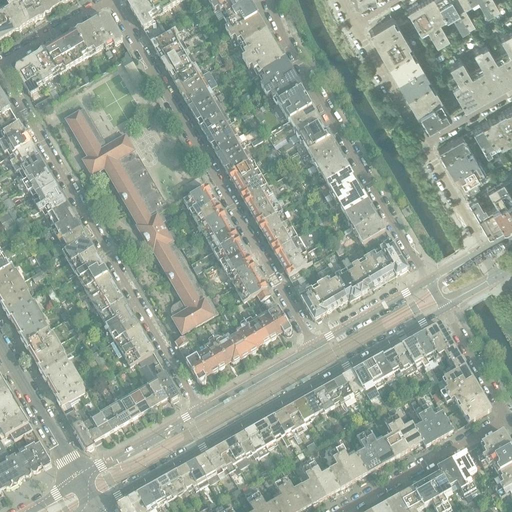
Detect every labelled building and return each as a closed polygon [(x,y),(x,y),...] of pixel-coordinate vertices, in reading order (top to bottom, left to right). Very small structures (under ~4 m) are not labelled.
[(45,16),(35,0),(18,0),(16,1),(2,10),(15,34),(20,33),(22,30),(34,23),(39,20),(43,19),(45,16)] [(74,0),(35,0),(45,16),(50,16),(52,12),(69,2),(73,2),(74,0)] [(157,19),(145,0),(134,0),(130,3),(129,7),(143,31),(152,26),(150,22),(157,19)] [(145,0),(157,19),(187,1),(186,0),(145,0)] [(249,5),(246,0),(210,0),(208,2),(214,13),(213,14),(218,22),(223,20),(249,5)] [(437,20),(443,17),(434,0),(422,0),(406,10),(412,20),(415,27),(418,30),(421,36),(427,32),(435,44),(441,40),(443,44),(445,43),(443,39),(447,37),(437,20)] [(472,21),(462,5),(468,2),(467,0),(434,0),(443,17),(449,13),(459,30),(464,27),(466,31),(470,28),(468,24),(472,21)] [(497,7),(492,0),(467,0),(468,2),(471,0),(476,0),(485,14),(497,7)] [(266,33),(257,19),(249,5),(223,20),(228,28),(225,30),(231,42),(235,39),(240,48),(266,33)] [(0,43),(15,34),(2,10),(0,11),(0,43)] [(123,44),(108,19),(105,18),(83,31),(79,32),(76,35),(89,57),(105,48),(105,50),(107,52),(123,44)] [(402,34),(392,18),(368,32),(388,65),(412,51),(402,34)] [(415,27),(412,20),(407,23),(411,29),(415,27)] [(152,46),(167,37),(165,32),(158,21),(156,22),(162,33),(159,35),(149,41),(152,46)] [(159,58),(182,45),(175,32),(167,37),(152,46),(159,58)] [(283,62),(274,48),(266,33),(240,48),(245,57),(242,60),(248,71),(252,68),(257,77),(259,76),(283,62)] [(511,46),(504,33),(498,37),(508,53),(501,57),(511,75),(511,46)] [(89,57),(76,35),(72,35),(69,39),(52,49),(48,49),(46,53),(59,75),(70,69),(75,72),(78,77),(80,75),(79,74),(81,72),(78,69),(77,70),(74,66),(89,57)] [(501,86),(476,43),(472,37),(468,39),(471,45),(473,44),(476,48),(471,51),(481,68),(475,72),(488,93),(501,86)] [(227,56),(218,42),(218,41),(213,45),(222,59),(227,56)] [(511,79),(511,75),(501,57),(494,61),(485,44),(481,46),(478,41),(476,43),(501,86),(511,79)] [(196,68),(188,54),(193,51),(191,47),(186,51),(182,45),(159,58),(173,82),(196,68)] [(430,82),(412,51),(388,65),(406,97),(430,82)] [(59,75),(46,53),(42,53),(39,57),(17,70),(16,73),(34,105),(38,102),(37,101),(36,101),(33,97),(39,94),(37,91),(45,87),(44,84),(59,75)] [(488,93),(475,72),(469,75),(460,59),(453,62),(475,100),(488,93)] [(301,90),(293,76),(284,61),(283,62),(259,76),(264,85),(260,87),(264,93),(267,99),(271,96),(275,105),(277,104),(301,90)] [(134,62),(125,68),(137,89),(146,83),(134,62)] [(475,100),(453,62),(447,66),(454,76),(447,80),(453,91),(447,94),(448,95),(451,101),(457,98),(463,107),(475,100)] [(205,82),(207,80),(206,78),(213,74),(212,72),(210,74),(208,71),(203,74),(205,76),(202,78),(196,68),(173,82),(187,105),(210,92),(205,82)] [(449,115),(430,82),(406,97),(425,129),(449,115)] [(60,100),(54,90),(49,93),(52,97),(55,103),(60,100)] [(313,109),(301,90),(277,104),(288,124),(290,123),(313,109)] [(224,115),(216,102),(210,92),(187,105),(201,129),(224,115)] [(10,110),(0,93),(0,111),(0,112),(2,114),(10,110)] [(55,103),(52,97),(46,101),(49,107),(55,103)] [(494,148),(511,138),(511,113),(509,108),(481,125),(494,148)] [(325,135),(320,126),(315,117),(317,116),(313,109),(290,123),(297,135),(289,140),(292,146),(300,141),(308,154),(331,140),(327,134),(325,135)] [(163,225),(165,223),(167,225),(172,222),(170,218),(165,221),(161,215),(160,214),(167,210),(164,206),(165,206),(137,157),(135,158),(132,154),(134,153),(125,137),(106,149),(104,144),(85,110),(66,121),(88,159),(83,162),(92,177),(104,170),(138,227),(137,228),(152,255),(154,254),(182,302),(174,306),(173,307),(171,309),(171,312),(171,314),(172,317),(173,320),(172,320),(182,337),(217,316),(208,300),(206,301),(172,244),(177,241),(169,228),(166,230),(163,225)] [(245,124),(255,117),(251,112),(241,118),(245,124)] [(238,139),(230,125),(224,115),(201,129),(214,153),(238,139)] [(15,119),(0,128),(0,129),(1,130),(3,134),(19,125),(15,119)] [(25,135),(19,125),(3,134),(0,136),(0,141),(1,143),(0,143),(0,147),(1,149),(25,135)] [(494,148),(481,125),(471,130),(473,133),(484,152),(485,155),(487,158),(494,168),(502,163),(494,148)] [(10,158),(31,145),(25,135),(1,149),(4,155),(7,154),(10,158)] [(250,160),(243,148),(246,147),(248,149),(252,147),(251,144),(247,146),(244,143),(246,142),(243,136),(238,139),(214,153),(228,177),(253,162),(252,162),(250,160)] [(443,159),(467,146),(461,136),(437,149),(443,159)] [(344,166),(339,157),(333,148),(335,147),(331,140),(308,154),(315,166),(307,171),(311,177),(318,172),(326,185),(349,171),(345,165),(344,166)] [(28,161),(37,156),(31,145),(10,158),(13,163),(11,164),(14,169),(28,161)] [(475,161),(467,146),(443,159),(451,174),(475,161)] [(277,158),(273,152),(266,156),(270,163),(277,158)] [(40,167),(42,166),(37,156),(28,161),(14,169),(17,174),(19,173),(22,178),(40,167)] [(484,176),(475,161),(451,174),(460,189),(465,186),(473,182),(484,176)] [(268,188),(261,177),(253,162),(228,177),(243,202),(268,188)] [(285,167),(282,162),(277,165),(280,170),(285,167)] [(25,189),(48,176),(42,166),(40,167),(22,178),(16,181),(19,186),(17,187),(20,192),(25,189)] [(362,197),(356,188),(351,179),(353,178),(349,171),(326,185),(331,194),(324,199),(328,205),(331,210),(338,205),(344,216),(367,202),(363,196),(362,197)] [(40,195),(54,186),(48,176),(25,189),(28,194),(31,193),(33,198),(40,195)] [(511,185),(510,181),(504,184),(501,180),(494,184),(511,216),(511,185)] [(500,227),(479,192),(473,182),(465,186),(460,189),(487,235),(489,235),(493,233),(494,231),(500,227)] [(511,220),(511,216),(494,184),(485,188),(479,192),(500,227),(501,228),(508,224),(507,223),(511,220)] [(37,209),(60,195),(54,186),(40,195),(33,198),(28,201),(32,207),(35,205),(37,209)] [(222,213),(207,188),(183,202),(189,212),(198,227),(222,213)] [(282,214),(279,208),(283,205),(281,201),(277,204),(268,188),(243,202),(258,228),(282,214)] [(4,197),(0,191),(0,199),(2,203),(9,199),(7,195),(4,197)] [(45,218),(66,205),(60,195),(37,209),(31,213),(34,217),(40,213),(40,214),(42,213),(45,218)] [(392,245),(381,227),(380,228),(370,210),(371,209),(367,202),(344,216),(352,228),(343,233),(347,239),(355,234),(363,247),(366,252),(369,258),(392,245)] [(80,230),(66,205),(45,218),(59,242),(80,230)] [(237,239),(222,213),(198,227),(198,228),(197,229),(199,233),(201,232),(213,253),(237,239)] [(298,240),(292,229),(282,214),(258,228),(273,254),(298,240)] [(14,226),(8,215),(3,218),(9,229),(14,226)] [(326,226),(323,221),(318,224),(321,229),(326,226)] [(63,254),(86,240),(80,230),(59,242),(60,244),(50,250),(55,258),(62,254),(63,254)] [(313,265),(303,250),(305,248),(306,249),(309,247),(303,237),(298,240),(273,254),(288,279),(301,272),(313,265)] [(252,265),(237,239),(213,253),(228,279),(252,265)] [(69,265),(93,252),(86,240),(63,254),(69,265)] [(333,249),(330,245),(328,242),(319,247),(320,247),(317,249),(320,254),(324,251),(326,254),(333,249)] [(408,272),(392,245),(369,258),(384,283),(388,281),(389,283),(396,278),(396,279),(408,272)] [(108,277),(93,252),(69,265),(84,291),(108,277)] [(384,283),(369,258),(364,261),(361,257),(358,258),(354,252),(351,254),(355,260),(358,265),(373,291),(373,292),(380,287),(379,286),(384,283)] [(47,263),(41,253),(34,257),(40,267),(47,263)] [(0,256),(0,255),(0,276),(12,269),(11,269),(7,263),(5,264),(0,256)] [(48,263),(47,263),(40,267),(42,272),(44,274),(52,270),(48,263)] [(201,274),(198,267),(196,268),(194,264),(192,266),(197,276),(198,276),(201,274)] [(267,291),(252,265),(228,279),(243,305),(256,297),(267,291)] [(373,291),(358,265),(346,272),(361,297),(373,291)] [(29,294),(23,284),(17,273),(15,274),(12,269),(0,276),(0,303),(3,308),(2,310),(4,313),(6,314),(31,300),(28,295),(29,294)] [(348,303),(334,278),(334,277),(333,275),(330,270),(329,269),(317,276),(322,284),(323,284),(337,309),(348,303)] [(35,284),(46,278),(44,274),(42,272),(31,278),(35,284)] [(301,272),(288,279),(292,285),(304,278),(301,272)] [(361,297),(346,272),(335,278),(334,277),(334,278),(348,303),(349,304),(361,297)] [(197,276),(197,277),(200,283),(201,283),(206,280),(203,276),(202,273),(201,274),(198,276),(197,276)] [(123,303),(108,277),(84,291),(99,317),(123,303)] [(337,309),(323,284),(322,284),(311,291),(326,316),(337,309)] [(326,316),(311,291),(308,292),(305,287),(296,293),(314,324),(316,323),(318,325),(321,323),(321,320),(326,316)] [(271,297),(267,291),(256,297),(260,303),(271,297)] [(47,326),(41,315),(35,304),(34,305),(31,300),(6,314),(6,316),(8,320),(10,321),(21,339),(21,341),(23,344),(24,345),(25,346),(40,337),(49,331),(46,326),(47,326)] [(138,329),(123,303),(99,317),(115,343),(138,329)] [(292,332),(278,310),(277,307),(267,314),(280,336),(283,335),(284,337),(285,338),(287,339),(290,339),(292,336),(292,334),(291,333),(292,332)] [(280,336),(267,314),(266,312),(256,318),(257,320),(270,342),(272,342),(275,340),(276,339),(280,336)] [(270,342),(257,320),(252,323),(249,319),(248,318),(244,320),(244,322),(260,348),(262,346),(264,346),(265,346),(269,344),(269,342),(270,342)] [(260,348),(244,322),(241,324),(240,326),(242,327),(236,331),(238,335),(250,355),(251,355),(252,355),(256,353),(256,352),(258,351),(257,350),(260,348)] [(460,361),(454,350),(452,346),(445,336),(446,335),(442,329),(441,329),(440,327),(437,326),(425,333),(425,335),(440,360),(445,357),(448,361),(446,362),(450,368),(446,371),(450,377),(456,373),(464,368),(465,368),(461,361),(460,361)] [(153,355),(138,329),(115,343),(111,346),(119,360),(122,359),(123,358),(130,369),(130,368),(136,366),(145,360),(149,358),(153,355)] [(203,334),(200,329),(195,332),(198,337),(203,334)] [(66,357),(59,346),(53,335),(52,336),(49,331),(40,337),(25,346),(24,348),(26,351),(28,352),(39,370),(39,372),(41,375),(42,376),(67,362),(64,358),(66,357)] [(240,361),(228,340),(227,339),(225,337),(221,340),(219,338),(217,337),(216,335),(215,336),(212,338),(229,365),(232,364),(233,366),(234,365),(236,365),(239,363),(239,362),(240,361)] [(250,355),(238,335),(228,340),(240,361),(250,355)] [(441,362),(440,360),(425,335),(421,337),(420,336),(413,339),(414,341),(428,365),(434,362),(435,365),(441,362)] [(186,345),(188,343),(185,338),(174,344),(178,349),(186,345)] [(229,365),(212,338),(209,340),(208,342),(209,344),(204,347),(205,349),(219,371),(221,371),(224,369),(224,368),(229,365)] [(428,365),(414,341),(410,344),(408,343),(404,345),(403,347),(417,371),(423,368),(430,380),(435,377),(428,365)] [(208,377),(195,355),(188,343),(186,345),(190,352),(188,354),(190,358),(188,360),(185,355),(182,356),(199,385),(199,384),(200,385),(201,386),(202,386),(204,386),(204,385),(206,384),(206,383),(206,381),(205,381),(206,380),(205,379),(208,377)] [(99,352),(96,347),(89,351),(92,356),(99,352)] [(403,347),(401,349),(393,353),(406,376),(407,378),(415,373),(418,379),(421,377),(417,371),(403,347)] [(219,371),(205,349),(195,355),(208,377),(213,375),(214,375),(217,373),(218,372),(219,371)] [(406,376),(393,353),(383,358),(393,375),(396,380),(396,382),(404,377),(406,376)] [(393,375),(383,358),(383,357),(373,362),(386,386),(396,380),(393,375)] [(106,365),(103,360),(96,359),(94,360),(100,369),(106,365)] [(149,366),(145,360),(139,364),(143,369),(149,366)] [(83,388),(71,367),(70,367),(67,362),(42,376),(43,377),(42,377),(45,383),(46,383),(57,401),(56,402),(60,408),(61,407),(61,408),(64,406),(72,401),(78,398),(85,394),(82,388),(83,388)] [(386,386),(373,362),(363,368),(374,387),(376,392),(386,386)] [(179,399),(160,366),(155,368),(159,376),(155,378),(169,401),(171,404),(172,406),(179,402),(179,400),(179,399)] [(374,387),(363,368),(353,373),(366,396),(367,396),(370,401),(375,398),(375,399),(379,396),(376,392),(374,387)] [(476,387),(474,383),(471,379),(464,368),(456,373),(450,377),(442,381),(448,391),(440,395),(436,398),(437,401),(438,403),(440,406),(445,403),(446,406),(454,401),(460,412),(483,399),(481,395),(476,388),(476,387)] [(366,396),(353,373),(343,379),(343,380),(354,399),(354,398),(362,394),(364,398),(367,403),(369,402),(366,396)] [(136,388),(131,379),(131,380),(129,376),(127,377),(134,389),(136,388)] [(0,402),(11,396),(0,377),(0,402)] [(169,401),(155,378),(157,380),(147,386),(159,406),(160,406),(160,407),(163,408),(167,406),(167,404),(166,402),(169,401)] [(354,399),(343,380),(333,385),(345,404),(350,401),(353,405),(356,403),(354,399)] [(345,404),(333,385),(324,391),(335,410),(342,405),(345,409),(347,408),(345,404)] [(159,406),(147,386),(138,391),(150,412),(159,406)] [(150,412),(138,391),(128,397),(140,417),(150,412)] [(335,410),(324,391),(314,396),(325,415),(333,411),(335,415),(337,414),(335,410)] [(131,423),(119,402),(116,398),(113,392),(111,393),(114,399),(113,400),(115,404),(109,407),(122,428),(131,423)] [(33,433),(11,396),(0,402),(0,430),(5,439),(0,441),(1,442),(5,449),(23,438),(27,437),(33,433)] [(325,415),(314,396),(304,402),(318,426),(324,423),(323,421),(327,419),(325,415)] [(140,417),(128,397),(119,402),(131,423),(140,417)] [(491,413),(485,403),(483,399),(460,412),(468,426),(491,413)] [(449,426),(443,415),(435,419),(427,405),(426,405),(424,401),(418,404),(419,405),(414,407),(416,411),(415,412),(422,426),(415,430),(414,431),(423,445),(425,450),(454,434),(449,426)] [(318,426),(304,402),(294,407),(305,426),(313,422),(318,432),(321,431),(318,426)] [(122,428),(109,407),(100,413),(112,434),(122,428)] [(305,426),(294,407),(285,413),(298,436),(304,432),(305,432),(307,434),(306,436),(309,440),(312,438),(308,430),(305,426)] [(112,434),(100,413),(98,409),(88,415),(90,419),(102,440),(112,434)] [(95,448),(81,424),(74,412),(65,417),(86,453),(88,452),(90,453),(93,451),(93,449),(95,448)] [(298,436),(285,413),(275,419),(288,441),(294,438),(298,445),(302,443),(298,436)] [(423,445),(414,431),(415,430),(412,425),(404,430),(396,416),(384,422),(392,437),(384,441),(395,460),(423,445)] [(288,441),(275,419),(274,418),(265,423),(276,443),(282,439),(287,448),(290,446),(288,441)] [(102,440),(90,419),(81,424),(95,448),(97,447),(100,445),(101,444),(102,444),(100,441),(102,440)] [(363,427),(358,420),(355,422),(359,429),(362,428),(363,427)] [(278,447),(276,443),(265,423),(255,429),(268,452),(275,448),(278,447)] [(458,432),(453,424),(449,426),(454,434),(458,432)] [(395,460),(384,441),(377,445),(368,431),(365,433),(362,428),(359,429),(354,433),(357,438),(365,452),(357,457),(368,476),(395,460)] [(268,452),(255,429),(245,435),(256,454),(263,449),(266,453),(268,452)] [(511,448),(509,444),(503,434),(480,446),(486,456),(478,461),(476,461),(471,452),(466,454),(477,473),(480,471),(479,470),(482,468),(484,471),(492,466),(498,476),(511,467),(511,448)] [(256,454),(245,435),(235,441),(246,460),(254,455),(256,459),(258,458),(256,454)] [(44,452),(39,443),(35,437),(29,440),(27,437),(23,438),(27,445),(43,471),(44,471),(43,471),(51,466),(50,465),(51,464),(44,452)] [(246,460),(235,441),(226,446),(239,470),(240,471),(250,465),(246,460)] [(22,481),(10,459),(5,450),(5,449),(1,442),(0,442),(0,485),(3,491),(6,490),(10,490),(18,486),(20,483),(19,482),(22,481)] [(368,476),(357,457),(349,461),(341,447),(339,443),(333,446),(335,450),(329,453),(337,468),(329,472),(340,491),(368,476)] [(43,471),(27,445),(18,450),(20,454),(32,475),(33,475),(37,475),(43,471)] [(239,470),(226,446),(216,452),(229,475),(235,472),(238,476),(241,474),(240,471),(239,470)] [(229,475),(216,452),(206,458),(217,477),(223,473),(225,477),(229,475)] [(32,475),(20,454),(10,459),(22,481),(25,479),(29,479),(31,476),(31,475),(32,475)] [(477,492),(469,478),(477,473),(466,454),(438,470),(441,475),(449,490),(449,489),(457,485),(465,500),(467,499),(468,501),(473,499),(472,498),(476,496),(475,494),(477,492)] [(217,477),(206,458),(196,463),(207,482),(215,478),(217,481),(219,480),(217,477)] [(340,492),(340,491),(329,472),(329,473),(322,477),(314,463),(310,464),(307,459),(302,462),(305,467),(302,469),(309,484),(302,488),(312,507),(312,508),(340,492)] [(207,482),(196,463),(186,469),(200,492),(209,486),(207,482)] [(511,467),(498,476),(503,485),(495,490),(501,501),(510,496),(511,499),(511,467)] [(200,492),(186,469),(177,474),(176,474),(188,494),(194,490),(196,493),(200,492)] [(188,494),(176,474),(177,474),(176,473),(166,479),(177,498),(183,495),(186,498),(189,496),(188,494)] [(451,511),(444,498),(452,494),(449,489),(449,490),(441,475),(413,491),(424,510),(432,505),(435,511),(451,511)] [(303,511),(312,507),(302,488),(302,487),(294,492),(286,478),(284,478),(283,476),(278,479),(278,478),(276,479),(278,482),(274,485),(282,499),(274,503),(279,511),(303,511)] [(180,502),(177,498),(166,479),(156,485),(168,504),(175,499),(178,503),(180,502)] [(168,504),(156,485),(147,490),(158,510),(165,505),(168,509),(170,507),(168,504)] [(279,511),(274,503),(266,508),(255,487),(253,488),(252,486),(249,487),(251,490),(249,491),(252,496),(246,500),(252,511),(279,511)] [(159,511),(158,510),(147,490),(137,496),(146,511),(152,511),(155,510),(156,511),(159,511)] [(419,511),(424,510),(413,491),(386,506),(388,511),(419,511)] [(146,511),(137,496),(127,502),(132,511),(146,511)] [(132,511),(127,502),(119,507),(118,509),(119,511),(132,511)]
